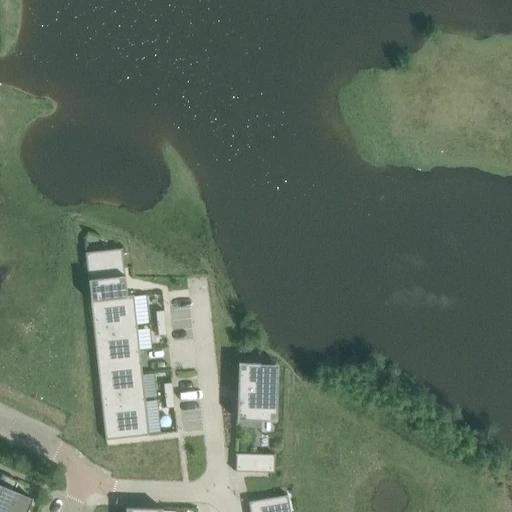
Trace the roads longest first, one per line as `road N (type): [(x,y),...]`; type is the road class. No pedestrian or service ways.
road 1 (residential): [(218,491),(197,278)]
road 2 (residential): [(90,472),(130,490),(218,491)]
